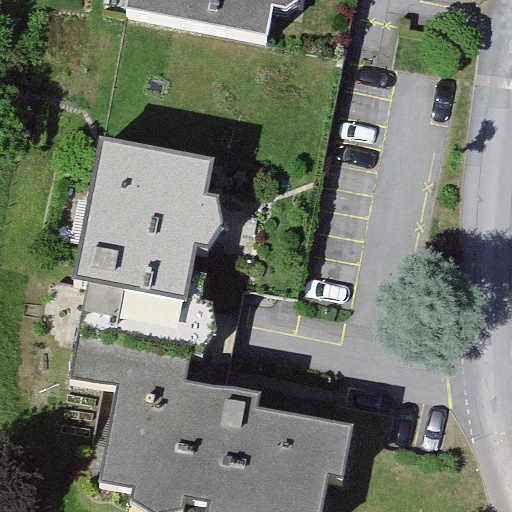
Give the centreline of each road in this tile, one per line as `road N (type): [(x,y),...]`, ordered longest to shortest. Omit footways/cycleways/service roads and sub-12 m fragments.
road 1 (residential): [(511,470),(497,412),(488,259),(510,0)]
road 2 (unknown): [(497,412),(269,338)]
